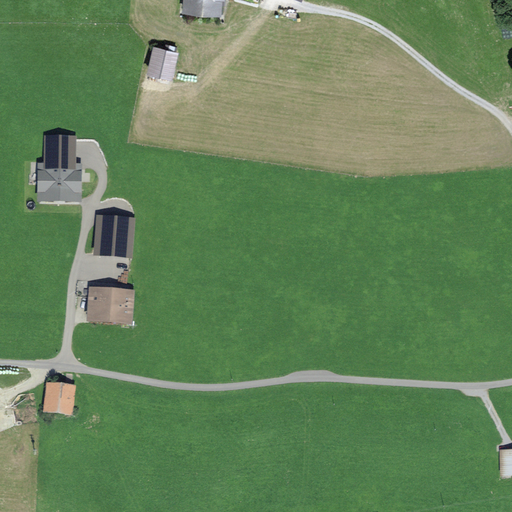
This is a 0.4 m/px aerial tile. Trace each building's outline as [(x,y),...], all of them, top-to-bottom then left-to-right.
[(224,5),(224,0),(184,0),(184,6),(220,10),(220,4),(224,5)] [(164,51),(153,48),(148,69),(173,76),(174,71),(173,70),(177,54),(174,54),(176,47),(166,45),(164,51)] [(60,198),(60,168),(38,168),(39,199),(60,198)] [(60,168),(60,198),(79,198),(78,168),(60,168)] [(96,212),(94,249),(118,251),(121,214),(96,212)] [(92,318),(127,321),(129,296),(94,293),(92,318)] [(75,388),(47,385),(44,410),(72,414),(75,388)] [(511,453),(500,453),(501,473),(511,472),(511,453)]
